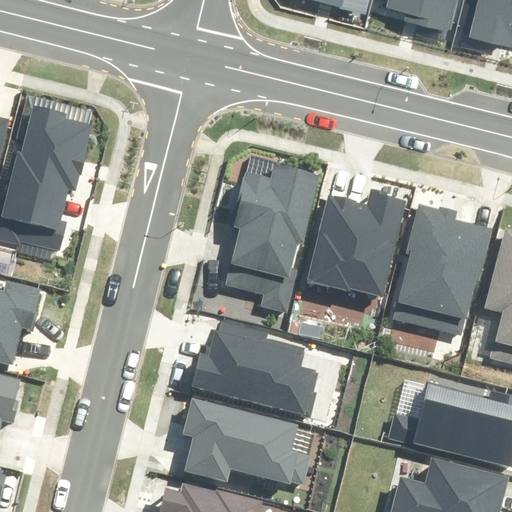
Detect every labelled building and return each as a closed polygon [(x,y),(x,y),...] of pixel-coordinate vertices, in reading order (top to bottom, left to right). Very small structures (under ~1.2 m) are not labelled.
[(320,175),(274,164),(270,177),(247,172),(235,225),(243,227),(230,285),(263,293),(260,305),(288,312),(298,269),(291,267),(296,243),(304,245),(320,175)] [(368,206),(326,196),(306,282),(383,300),(407,200),(371,191),(368,206)] [(437,209),(421,204),(407,253),(411,254),(394,315),(459,334),(489,229),(454,219),(456,211),(438,205),(437,209)] [(511,228),(507,227),(483,309),(503,315),(491,355),(511,360),(511,228)] [(269,331),(219,319),(210,353),(201,351),(192,387),(311,416),(317,393),(312,392),(318,371),(302,367),(306,348),(267,338),(269,331)] [(396,416),(392,433),(511,463),(511,460),(511,389),(489,384),(486,395),(430,381),(420,422),(396,416)] [(193,438),(185,469),(225,480),(228,468),(290,484),(291,481),(304,484),(311,456),(290,450),(297,423),(190,395),(179,435),(193,438)] [(500,511),(508,477),(431,460),(426,482),(398,475),(389,511),(500,511)] [(258,511),(260,504),(180,484),(178,491),(165,488),(159,511),(258,511)]
